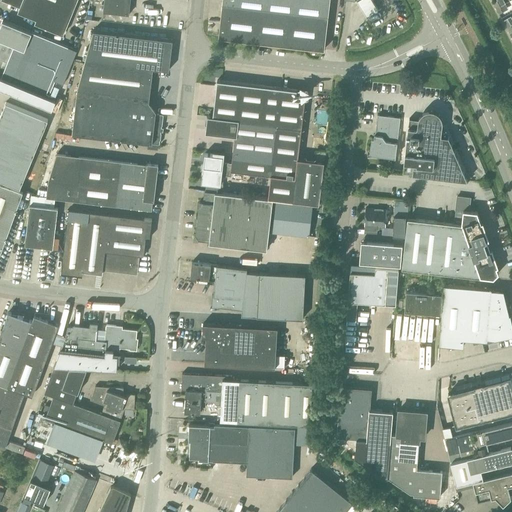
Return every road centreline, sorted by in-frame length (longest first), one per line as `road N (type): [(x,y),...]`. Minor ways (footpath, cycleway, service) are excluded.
road 1 (unclassified): [(163,305),(190,51)]
road 2 (unclassified): [(149,511),(163,305)]
road 3 (unclassified): [(342,258),(358,70)]
road 4 (unclassified): [(190,51),(358,70)]
road 5 (secondary): [(444,42),(511,195)]
road 6 (unclassified): [(163,305),(0,285)]
road 7 (secondary): [(511,159),(455,37)]
road 8 (residential): [(511,353),(392,379)]
